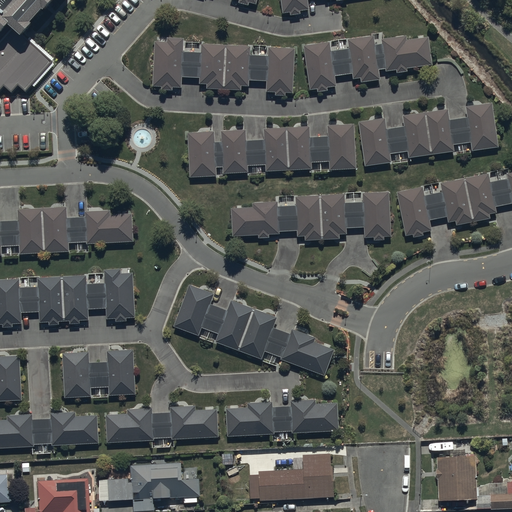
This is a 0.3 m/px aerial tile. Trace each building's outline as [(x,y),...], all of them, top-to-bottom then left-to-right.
[(0,0),(0,33),(2,35),(11,25),(24,37),(34,26),(32,24),(45,10),(46,12),(56,0),(0,0)] [(281,0),(283,14),(290,13),(290,16),(301,15),(300,12),(309,11),(308,0),(337,0),(337,1),(344,0),(281,0)] [(336,88),(335,77),(353,75),(354,79),(361,78),(362,84),(380,81),(379,71),(386,70),(386,71),(398,70),(398,73),(407,72),(407,69),(433,66),(430,39),(408,41),(407,37),(382,40),(382,45),(377,46),(375,37),(349,40),(350,49),(332,52),(330,43),(304,46),(309,91),(317,90),(318,93),(327,91),(327,89),(336,88)] [(181,89),(182,78),(200,78),(200,86),(208,86),(208,91),(241,92),(241,87),(250,87),(250,82),(267,82),(267,93),(276,94),(276,97),(286,97),(286,94),(294,95),(296,50),(269,49),(269,58),(250,57),(250,48),(202,46),(202,54),(184,53),(185,40),(168,40),(168,44),(156,44),(154,87),(163,88),(163,91),(173,92),(173,88),(181,89)] [(359,124),(366,168),(392,164),(391,155),(408,153),(409,159),(455,152),(454,146),(471,144),(472,152),(499,148),(493,104),(467,108),(468,118),(450,121),(448,111),(403,117),(405,128),(387,131),(386,120),(359,124)] [(187,134),(189,178),(217,176),(216,168),(223,168),(223,175),(248,173),(248,167),(265,166),(266,172),(312,170),(312,164),(330,163),(331,171),(356,170),(354,125),(328,127),(328,137),(310,138),(309,128),(263,131),(264,141),(246,142),(246,131),(221,133),(222,143),(215,143),(214,133),(187,134)] [(431,232),(429,222),(447,218),(448,223),(456,222),(457,226),(490,220),(489,215),(496,214),(495,207),(511,203),(511,174),(507,175),(508,179),(491,183),(489,175),(441,184),(442,193),(424,196),(422,188),(397,193),(405,237),(413,236),(413,238),(423,236),(423,233),(431,232)] [(231,210),(232,237),(258,236),(258,238),(269,238),(269,235),(279,234),(279,232),(297,231),(297,237),(305,237),(306,241),(339,240),(339,236),(346,236),(346,228),(364,228),(364,237),(374,237),(374,241),(384,241),(384,237),(391,237),(389,193),(363,194),(363,204),(346,204),(345,196),(296,197),(296,207),(278,208),(278,203),(253,203),(253,209),(231,210)] [(0,255),(1,255),(1,246),(19,246),(19,254),(69,252),(68,243),(87,242),(87,245),(133,243),(132,214),(111,214),(110,212),(85,212),(85,218),(68,218),(67,208),(18,209),(18,220),(0,220),(0,255)] [(0,281),(0,326),(4,326),(4,328),(14,328),(14,325),(23,325),(23,314),(41,314),(41,324),(51,324),(51,327),(60,327),(60,323),(71,323),(71,325),(80,325),(80,322),(90,322),(90,310),(108,310),(108,321),(117,321),(117,322),(127,322),(127,319),(136,319),(135,275),(122,275),(122,271),(107,272),(107,285),(88,286),(88,278),(39,279),(40,289),(21,290),(21,281),(0,281)] [(191,287),(174,329),(198,338),(202,330),(219,337),(216,344),(260,362),(264,353),(282,360),(281,361),(324,378),(335,353),(314,344),(315,341),(293,331),(290,337),(273,330),(278,320),(231,301),(227,312),(210,305),(214,296),(191,287)] [(63,353),(64,398),(92,398),(92,388),(109,388),(109,397),(136,396),(134,351),(107,351),(108,363),(89,363),(89,352),(63,353)] [(0,402),(23,402),(22,357),(0,357),(0,402)] [(228,410),(229,438),(277,436),(277,433),(295,432),(295,435),(341,433),(340,405),(318,406),(318,402),(292,403),(292,407),(276,407),(276,403),(249,404),(250,409),(228,410)] [(107,417),(108,444),(156,442),(155,439),(173,438),(173,440),(219,438),(218,411),(197,412),(197,408),(172,409),(172,414),(154,415),(154,410),(129,411),(129,416),(107,417)] [(0,449),(35,448),(35,446),(53,445),(53,448),(99,446),(98,417),(76,418),(76,413),(51,414),(51,420),(33,421),(33,416),(8,417),(8,422),(0,421),(0,449)] [(223,451),(223,463),(234,463),(234,451),(223,451)] [(250,472),(251,496),(261,496),(261,498),(335,495),(333,451),(304,453),(304,457),(293,458),(293,467),(260,468),(260,472),(250,472)] [(476,454),(437,455),(438,498),(477,497),(476,454)] [(100,478),(101,498),(134,497),(135,509),(156,509),(156,496),(201,495),(201,475),(182,476),(181,461),(131,463),(131,477),(100,478)] [(9,472),(0,472),(0,500),(13,500),(12,487),(9,487),(9,472)] [(40,478),(41,511),(43,511),(92,510),(91,503),(89,503),(88,476),(40,478)] [(511,479),(508,480),(508,492),(491,492),(491,507),(511,506),(511,479)]
